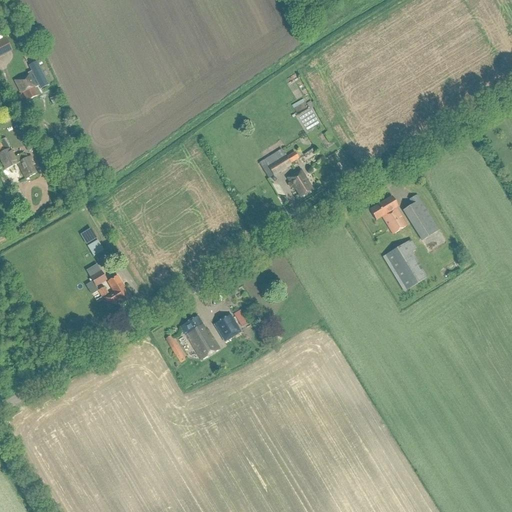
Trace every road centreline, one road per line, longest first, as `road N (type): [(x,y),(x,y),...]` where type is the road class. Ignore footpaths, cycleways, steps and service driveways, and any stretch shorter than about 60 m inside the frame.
road 1 (unclassified): [(0,408),(511,95)]
road 2 (unknown): [(89,212),(52,134),(40,84)]
